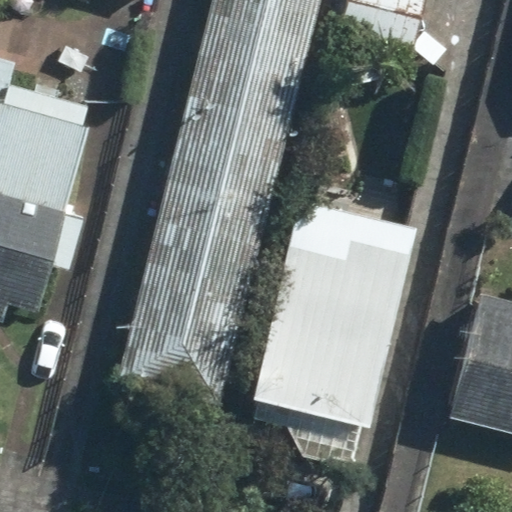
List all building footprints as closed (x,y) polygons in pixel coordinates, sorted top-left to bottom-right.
[(209,0),(114,379),(214,404),(315,0),(209,0)] [(339,0),(337,19),(420,33),(425,0),(339,0)] [(0,321),(3,323),(11,295),(36,302),(48,259),(63,263),(77,214),(63,210),(93,106),(14,83),(21,59),(0,53),(0,321)] [(313,407),(370,420),(412,247),(296,220),(254,392),(313,407)] [(511,297),(477,288),(443,410),(501,426),(511,428),(511,297)]
